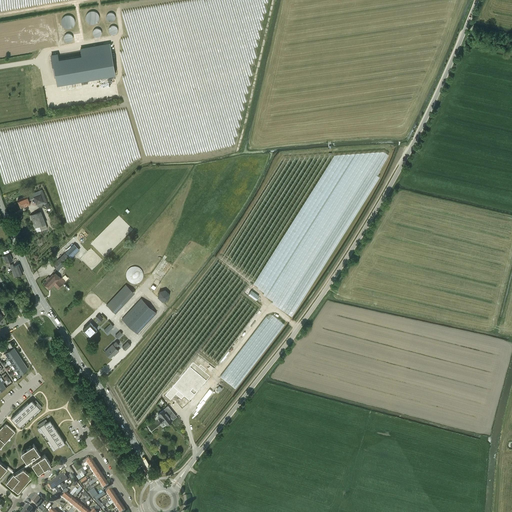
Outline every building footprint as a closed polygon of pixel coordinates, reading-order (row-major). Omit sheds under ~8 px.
[(115,74),(109,43),(81,48),(82,55),(52,61),(55,77),(56,76),(57,84),(115,74)] [(27,196),(18,199),(19,204),(21,208),(30,204),(28,200),(34,198),(38,207),(47,203),(45,197),(42,189),(41,190),(27,196)] [(37,232),(48,228),(46,224),(41,211),(30,215),(35,228),(37,232)] [(65,252),(52,264),(58,270),(71,258),(70,258),(74,255),(79,250),(74,244),(68,250),(65,252)] [(6,263),(13,260),(10,253),(4,256),(6,263)] [(14,276),(17,275),(23,273),(19,264),(14,266),(13,264),(10,265),(11,268),(14,276)] [(142,279),(142,278),(143,277),(143,276),(143,275),(143,274),(143,273),(143,272),(142,271),(142,270),(141,269),(140,268),(139,268),(139,267),(138,267),(137,267),(137,266),(136,266),(135,266),(134,266),(133,266),(132,267),(131,267),(130,268),(129,268),(128,269),(128,270),(127,270),(127,271),(127,272),(126,272),(126,273),(126,274),(126,275),(126,276),(126,277),(127,278),(127,279),(128,279),(128,280),(129,281),(130,281),(130,282),(131,282),(132,282),(133,283),(134,283),(135,283),(136,283),(137,282),(138,282),(139,282),(140,281),(141,280),(142,279)] [(55,272),(53,274),(44,284),(49,289),(54,284),(58,289),(65,281),(61,278),(59,276),(55,272)] [(126,284),(106,305),(116,313),(135,293),(126,284)] [(157,295),(163,302),(171,295),(164,288),(157,295)] [(249,294),(256,300),(259,296),(252,290),(249,294)] [(141,298),(121,319),(137,334),(157,313),(141,298)] [(90,337),(97,330),(97,329),(90,322),(83,329),(90,337)] [(111,323),(104,330),(107,333),(114,327),(111,323)] [(110,357),(115,353),(115,354),(119,351),(116,348),(119,345),(116,341),(113,345),(113,344),(105,352),(110,357)] [(125,350),(131,345),(127,341),(122,347),(125,350)] [(9,358),(17,353),(14,348),(6,353),(8,357),(6,359),(7,360),(7,361),(10,359),(9,358)] [(11,366),(13,365),(13,364),(21,358),(17,353),(9,358),(10,359),(12,363),(10,364),(10,365),(11,366)] [(13,364),(13,365),(16,368),(13,370),(14,371),(15,372),(17,370),(16,369),(25,364),(21,358),(13,364)] [(28,369),(25,364),(16,369),(17,370),(19,373),(17,375),(18,377),(21,375),(20,374),(28,369)] [(195,368),(173,389),(188,404),(210,382),(195,368)] [(173,390),(165,396),(170,402),(175,398),(173,395),(176,392),(173,390)] [(31,400),(27,403),(36,412),(40,409),(31,400)] [(27,403),(23,407),(32,416),(36,412),(27,403)] [(23,407),(19,411),(27,420),(32,416),(23,407)] [(160,417),(158,418),(162,423),(164,422),(166,425),(173,420),(164,409),(158,414),(160,417)] [(19,411),(15,415),(23,424),(27,420),(19,411)] [(15,415),(11,418),(19,427),(23,424),(15,415)] [(41,426),(40,427),(42,431),(53,424),(50,420),(48,421),(46,423),(44,424),(43,425),(41,426)] [(5,423),(0,429),(10,438),(15,432),(5,423)] [(53,424),(42,431),(46,436),(56,429),(53,424)] [(0,429),(0,439),(5,443),(10,438),(0,429)] [(56,429),(46,436),(49,440),(59,434),(56,429)] [(59,434),(49,440),(52,445),(62,438),(59,434)] [(62,438),(52,445),(55,450),(65,443),(62,438)] [(40,453),(33,444),(22,451),(21,452),(21,453),(21,454),(26,462),(40,453)] [(31,463),(38,473),(51,464),(45,454),(31,463)] [(87,470),(90,468),(94,465),(91,460),(86,463),(88,466),(85,467),(87,470)] [(90,468),(93,473),(98,470),(94,465),(90,468)] [(19,479),(25,484),(31,476),(23,469),(14,475),(19,479)] [(98,470),(93,473),(96,479),(101,475),(98,470)] [(83,472),(82,473),(83,473),(76,477),(77,477),(76,477),(79,481),(81,479),(84,477),(84,476),(86,474),(85,472),(84,472),(83,472)] [(6,483),(12,488),(19,479),(14,475),(13,474),(6,483)] [(62,484),(66,481),(67,482),(71,480),(67,475),(64,477),(63,475),(58,478),(62,484)] [(98,481),(100,484),(105,481),(101,475),(96,479),(89,483),(91,486),(98,481)] [(58,478),(53,482),(57,487),(59,486),(63,491),(65,489),(63,486),(62,484),(58,478)] [(19,479),(12,488),(17,493),(25,484),(19,479)] [(104,489),(108,486),(105,481),(100,484),(104,489)] [(59,491),(57,487),(53,482),(48,485),(52,491),(54,489),(57,493),(54,496),(57,498),(61,493),(59,491)] [(62,499),(67,503),(77,490),(75,488),(74,490),(69,496),(66,494),(68,491),(66,490),(61,496),(63,498),(62,499)] [(95,491),(94,489),(89,492),(93,499),(98,496),(97,494),(94,496),(92,493),(95,491)] [(77,490),(67,503),(72,507),(76,502),(74,500),(76,497),(78,495),(79,493),(81,491),(79,490),(78,491),(77,490)] [(108,496),(106,498),(107,501),(115,496),(111,490),(106,494),(108,496)] [(42,502),(40,500),(36,496),(31,502),(35,506),(37,507),(42,502)] [(100,505),(101,506),(100,506),(103,510),(105,509),(103,506),(104,505),(108,503),(109,502),(109,503),(111,501),(113,504),(118,501),(115,496),(107,501),(103,504),(101,505),(101,504),(100,505)] [(113,504),(117,509),(122,506),(118,501),(113,504)] [(72,507),(77,511),(81,506),(76,502),(72,507)]
